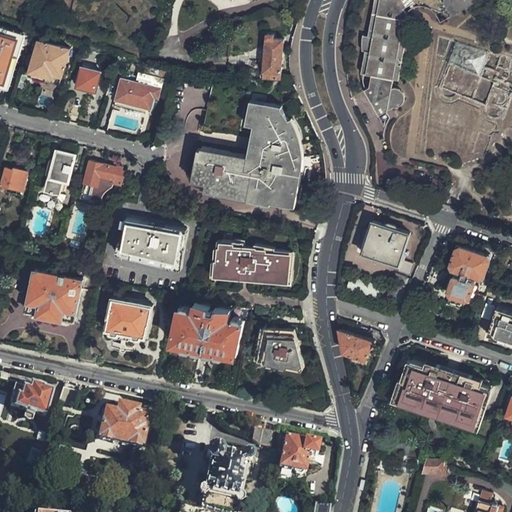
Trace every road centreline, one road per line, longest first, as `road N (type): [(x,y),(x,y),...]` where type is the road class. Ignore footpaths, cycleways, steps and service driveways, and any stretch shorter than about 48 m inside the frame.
road 1 (residential): [(0,352),(350,425)]
road 2 (tertiary): [(316,0),(307,78),(346,191)]
road 3 (tertiary): [(346,191),(352,140),(327,45),(338,0)]
road 4 (residential): [(0,112),(150,151)]
road 5 (tertiary): [(326,302),(350,425)]
road 6 (residential): [(398,327),(511,366)]
